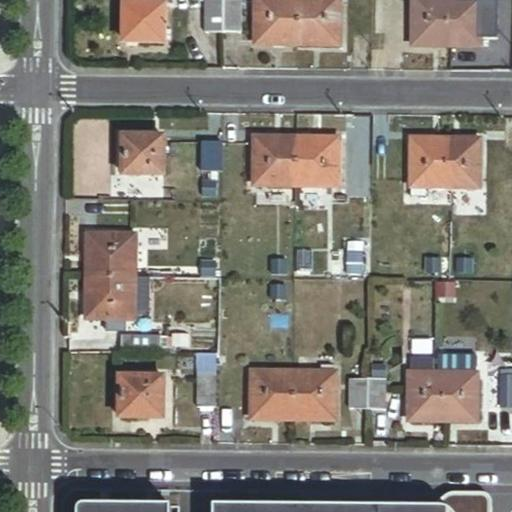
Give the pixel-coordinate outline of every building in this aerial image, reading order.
[(225,2),(224,0),(206,0),(206,36),(224,36),(225,2)] [(298,47),(298,0),(272,0),(271,0),(256,0),(257,0),(256,47),(298,47)] [(340,1),(298,0),(298,47),(340,48),(340,1)] [(495,41),(495,0),(454,0),(455,3),(439,2),(440,23),(446,23),(447,27),(454,27),(454,48),(479,49),(480,41),(495,41)] [(225,2),(224,36),(242,36),(242,2),(225,2)] [(414,48),(454,48),(454,27),(447,27),(446,23),(440,23),(439,2),(414,2),(414,48)] [(164,46),(165,10),(125,9),(125,46),(164,46)] [(163,177),(163,140),(124,140),(124,177),(163,177)] [(296,188),(297,142),(256,141),(255,187),(296,188)] [(339,142),(297,142),(296,188),(338,189),(339,142)] [(439,165),(439,143),(413,143),(412,189),(452,190),(453,168),(445,168),(445,165),(439,165)] [(480,144),(439,143),(439,165),(445,165),(445,168),(453,168),(452,190),(479,190),(480,144)] [(222,175),(223,147),(201,146),(201,175),(222,175)] [(389,152),(372,152),(371,192),(388,192),(389,152)] [(511,189),(511,155),(502,155),(502,189),(511,189)] [(125,204),(151,204),(152,192),(125,192),(125,204)] [(151,222),(151,204),(125,204),(123,204),(123,221),(151,222)] [(323,208),(296,208),(296,235),(320,235),(320,224),(323,224),(323,208)] [(88,279),(135,279),(135,238),(88,237),(88,279)] [(452,283),(452,260),(437,260),(437,283),(452,283)] [(134,317),(135,279),(88,279),(87,320),(134,321),(134,317)] [(150,279),(135,279),(134,317),(145,318),(149,313),(150,279)] [(305,334),(295,334),(295,345),(305,345),(305,334)] [(292,352),(292,335),(278,335),(278,346),(283,346),(283,352),(292,352)] [(161,337),(121,337),(121,355),(161,355),(161,337)] [(242,372),(243,350),(227,350),(227,372),(242,372)] [(216,376),(216,357),(198,357),(198,376),(216,376)] [(409,423),(449,424),(450,403),(442,403),(442,400),(435,399),(436,378),(434,378),(434,363),(411,362),(411,377),(410,377),(409,423)] [(450,403),(449,424),(475,424),(476,368),(464,368),(463,378),(436,378),(435,399),(442,400),(442,403),(450,403)] [(320,376),(294,376),(293,422),(335,423),(335,376),(333,376),(333,369),(321,369),(320,376)] [(382,369),(372,369),(371,382),(382,382),(382,369)] [(293,422),(294,376),(253,375),(252,421),(293,422)] [(216,411),(216,376),(198,376),(198,411),(216,411)] [(511,378),(501,379),(500,410),(511,410),(511,378)] [(162,421),(163,381),(121,380),(120,420),(162,421)] [(367,414),(368,382),(350,382),(349,413),(367,414)] [(371,382),(368,382),(367,414),(386,414),(386,383),(382,382),(371,382)]
